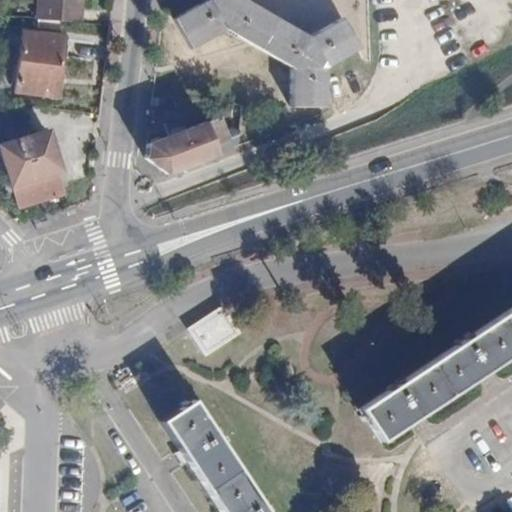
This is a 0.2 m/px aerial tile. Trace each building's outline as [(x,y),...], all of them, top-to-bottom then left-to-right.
[(37,0),(36,21),(79,24),(80,0),(37,0)] [(206,0),(174,20),(190,48),(224,29),(291,69),(291,105),(324,105),(324,67),(356,49),(341,19),(307,37),(241,0),(206,0)] [(62,39),(22,34),(15,92),(55,96),(62,39)] [(240,105),(230,104),(229,129),(225,132),(219,119),(146,143),(144,157),(165,172),(238,145),(240,105)] [(48,131),(0,143),(0,148),(17,207),(64,192),(48,131)] [(511,313),(361,414),(384,446),(511,359),(511,313)] [(193,336),(208,357),(237,338),(222,316),(193,336)] [(261,511),(190,405),(160,426),(217,511),(261,511)] [(427,468),(402,484),(418,511),(432,511),(448,502),(427,468)]
